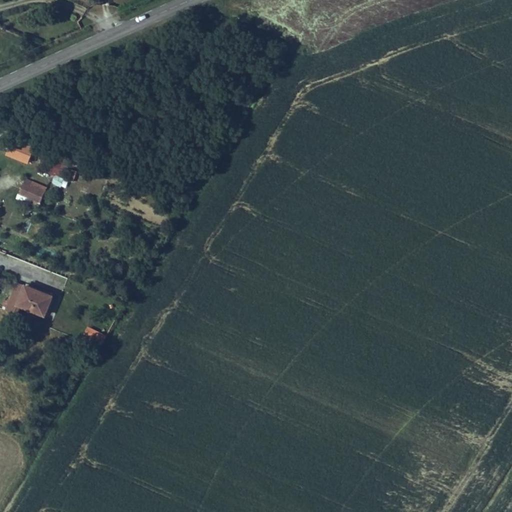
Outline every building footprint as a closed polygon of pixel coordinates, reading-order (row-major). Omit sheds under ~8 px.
[(10,138),(4,154),(27,163),(33,147),(10,138)] [(71,162),(56,157),(53,167),(59,168),(57,175),(66,178),(71,162)] [(46,187),(26,179),(18,199),(38,207),(46,187)] [(17,284),(10,302),(23,307),(42,315),(49,298),(17,284)] [(23,307),(10,302),(5,314),(18,319),(23,307)] [(104,345),(109,339),(90,328),(87,335),(104,345)]
